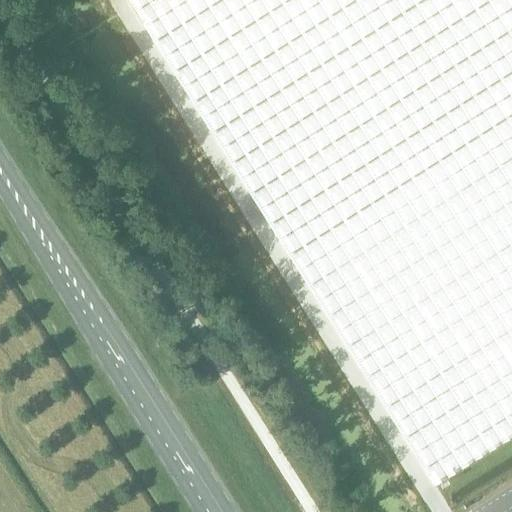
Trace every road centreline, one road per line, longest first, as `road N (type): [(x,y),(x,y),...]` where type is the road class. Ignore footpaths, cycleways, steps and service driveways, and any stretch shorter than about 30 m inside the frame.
road 1 (secondary): [(228,511),(0,156)]
road 2 (secondary): [(0,187),(199,511)]
